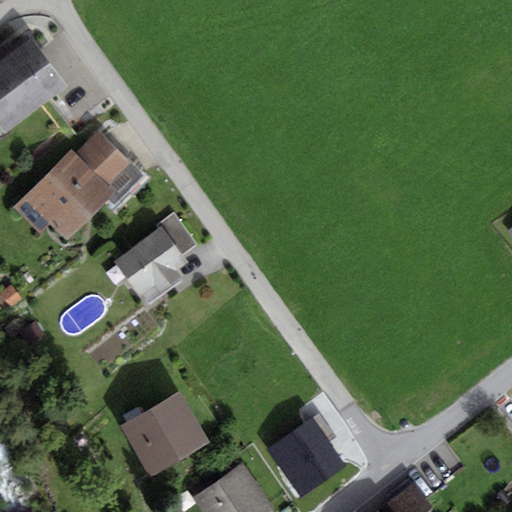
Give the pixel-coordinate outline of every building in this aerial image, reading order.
[(28,39),(0,61),(0,126),(3,130),(63,82),(28,39)] [(134,167),(99,134),(78,156),(113,189),(134,167)] [(71,152),(12,210),(38,236),(48,225),(65,242),(113,194),(71,152)] [(172,217),(111,262),(142,304),(191,268),(182,256),(194,247),(172,217)] [(179,392),(120,425),(151,480),(210,447),(179,392)] [(313,402),(259,442),(302,500),(356,460),(313,402)] [(268,511),(242,469),(194,499),(202,511),(268,511)] [(428,511),(415,492),(386,511),(428,511)]
